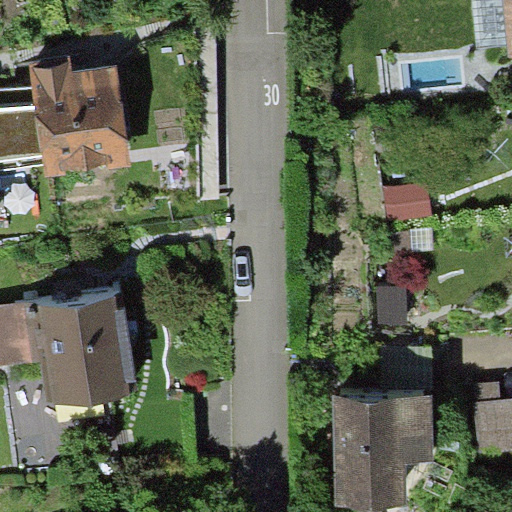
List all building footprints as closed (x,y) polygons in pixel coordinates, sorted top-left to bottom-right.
[(511,0),(502,0),(508,58),(511,57),(511,0)] [(71,59),(31,64),(36,105),(43,156),(45,178),(131,166),(117,66),(73,71),(71,59)] [(0,160),(43,156),(36,105),(0,109),(0,160)] [(429,182),(383,187),(386,218),(432,213),(429,182)] [(406,284),(375,285),(376,324),(407,323),(406,284)] [(53,406),(128,396),(126,382),(116,311),(114,296),(38,306),(37,301),(0,305),(0,366),(47,361),(53,406)] [(126,309),(116,311),(126,382),(136,381),(126,309)] [(382,346),(383,395),(432,394),(431,345),(382,346)] [(511,447),(511,398),(500,400),(498,384),(476,386),(483,450),(511,447)] [(383,395),(333,396),(335,507),(406,506),(405,464),(433,464),(432,394),(383,395)]
